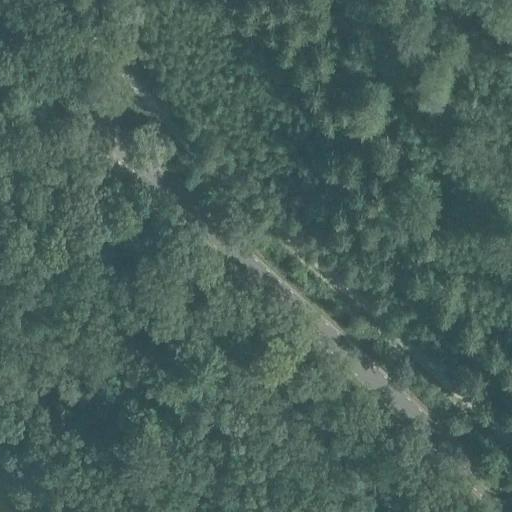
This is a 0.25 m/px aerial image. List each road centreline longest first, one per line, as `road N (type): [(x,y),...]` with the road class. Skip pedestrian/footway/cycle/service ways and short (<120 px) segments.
road 1 (tertiary): [(505,511),(335,341),(116,145),(0,12)]
road 2 (track): [(164,511),(78,173),(94,121),(119,99),(120,65)]
